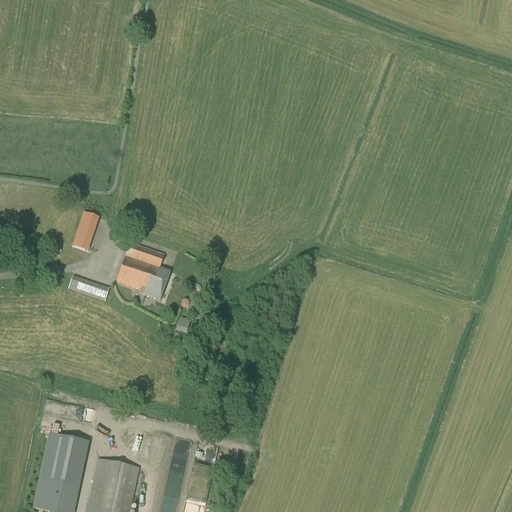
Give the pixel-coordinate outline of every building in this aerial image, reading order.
[(74,240),(89,245),(94,231),(79,226),(74,240)] [(159,302),(169,272),(159,269),(164,256),(129,244),(124,258),(125,258),(116,283),(145,293),(144,297),(159,302)] [(104,303),(109,289),(72,276),(67,290),(104,303)] [(185,309),(188,307),(189,303),(188,300),(185,299),(182,300),(181,304),(182,308),(185,309)] [(185,335),(190,321),(180,318),(175,331),(185,335)] [(70,511),(84,450),(48,443),(32,511),(70,511)] [(129,511),(139,469),(98,460),(86,511),(129,511)]
